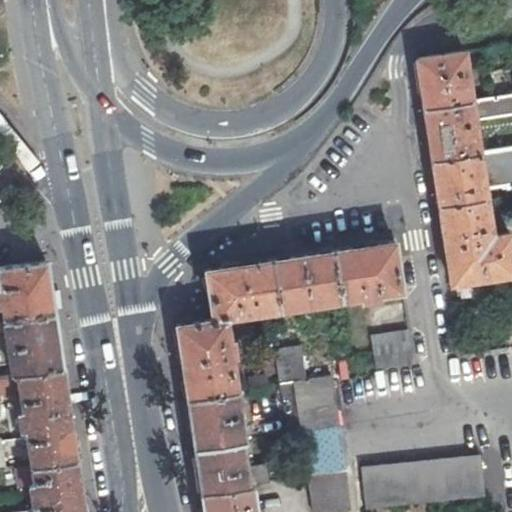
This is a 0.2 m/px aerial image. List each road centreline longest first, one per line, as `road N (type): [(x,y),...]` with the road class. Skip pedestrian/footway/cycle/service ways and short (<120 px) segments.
road 1 (residential): [(498,0),(404,44),(394,69),(433,356),(511,410)]
road 2 (motorway): [(334,0),(333,41),(309,89),(276,111),(224,124),(177,113),(141,92),(92,34)]
road 3 (primary): [(72,214),(125,511)]
road 4 (trunk): [(132,328),(170,263),(312,134)]
road 5 (trunk): [(98,98),(149,144),(204,161),(257,155),(312,134)]
road 6 (primary): [(132,328),(98,98)]
road 7 (primary): [(37,0),(72,214)]
road 8 (primary): [(165,511),(132,328)]
road 9 (trunk): [(312,134),(411,0)]
